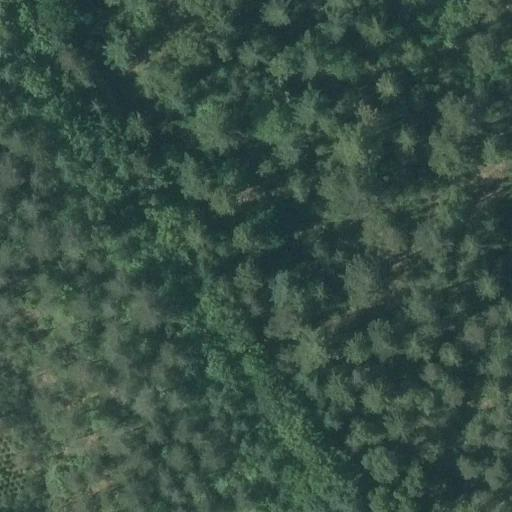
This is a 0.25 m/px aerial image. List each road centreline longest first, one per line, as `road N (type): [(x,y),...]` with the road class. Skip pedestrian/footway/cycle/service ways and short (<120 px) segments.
road 1 (unknown): [(391,511),(37,0)]
road 2 (unclassified): [(336,511),(0,6)]
